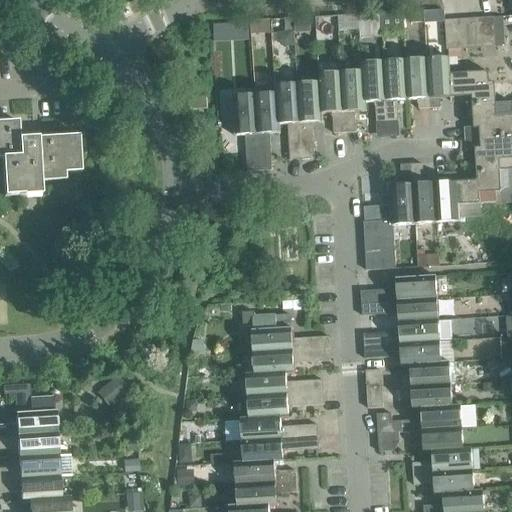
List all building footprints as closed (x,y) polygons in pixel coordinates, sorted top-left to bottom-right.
[(423,12),(403,13),(403,24),(423,23),(423,12)] [(403,13),(381,15),(381,34),(403,34),(403,24),(403,13)] [(380,15),(358,16),(359,31),(359,39),(381,38),(381,34),(381,15),(380,15)] [(502,17),(493,18),(494,47),(505,46),(502,17)] [(493,18),(480,19),(482,48),(494,47),(493,18)] [(480,19),(468,20),(470,49),(482,48),(480,19)] [(294,20),(284,20),(284,33),(294,33),(294,20)] [(458,50),(456,20),(444,21),(446,50),(458,50)] [(468,20),(456,20),(458,50),(470,49),(468,20)] [(250,22),(249,22),(250,36),(258,35),(257,22),(250,22)] [(284,33),(278,33),(278,34),(278,42),(285,48),(295,48),(294,33),(284,33)] [(460,58),(449,59),(449,68),(461,67),(460,58)] [(441,99),(451,99),(449,75),(450,75),(449,68),(449,59),(426,60),(430,109),(441,109),(441,99)] [(419,110),(430,109),(426,60),(405,61),(407,101),(419,100),(419,110)] [(398,102),(407,101),(405,61),(383,63),(387,123),(399,122),(398,102)] [(376,124),(387,123),(383,63),(360,64),(361,72),(362,72),(364,104),(365,104),(375,103),(376,124)] [(366,112),(365,104),(364,104),(362,72),(361,72),(340,74),(345,134),(356,133),(354,113),(366,112)] [(473,98),(473,107),(495,106),(495,105),(494,83),(489,84),(488,73),(450,75),(449,75),(451,99),(473,98)] [(334,134),(345,134),(340,74),(318,75),(318,83),(319,83),(321,115),(322,115),(332,114),(334,134)] [(323,123),(322,115),(321,115),(319,83),(318,83),(297,85),(302,161),(314,160),(312,128),(311,128),(310,124),(323,123)] [(290,161),(302,161),(297,85),(274,86),(275,94),(276,94),(278,126),(279,126),(289,125),(290,129),(288,129),(290,161)] [(280,134),(279,126),(278,126),(276,94),(275,94),(255,96),(260,172),(272,171),(270,139),(268,139),(268,135),(280,134)] [(247,172),(260,172),(255,96),(232,97),(235,137),(247,136),(247,140),(246,140),(247,172)] [(190,99),(191,111),(207,109),(206,98),(190,99)] [(465,129),(466,140),(511,136),(511,103),(495,105),(495,106),(473,107),(474,128),(465,129)] [(0,159),(1,160),(3,197),(22,196),(22,189),(40,188),(39,175),(80,173),(78,136),(18,140),(17,122),(0,123),(0,159)] [(476,152),(477,172),(499,171),(500,171),(511,170),(511,136),(466,140),(467,152),(476,152)] [(423,165),(412,166),(416,225),(437,224),(434,185),(424,185),(423,165)] [(390,187),(393,221),(393,227),(416,225),(412,166),(401,166),(402,186),(390,187)] [(477,182),(456,184),(457,206),(458,206),(496,204),(496,193),(501,193),(500,171),(499,171),(477,172),(477,182)] [(445,184),(434,185),(437,224),(459,223),(458,206),(457,206),(456,184),(456,174),(444,174),(445,184)] [(364,223),(364,235),(394,233),(393,227),(393,221),(364,223)] [(364,235),(365,247),(395,245),(394,233),(364,235)] [(365,247),(366,259),(395,257),(395,245),(365,247)] [(418,257),(417,257),(418,268),(438,267),(438,255),(424,256),(418,257)] [(395,257),(366,259),(367,272),(396,270),(395,257)] [(360,292),(361,304),(437,300),(436,277),(396,280),(397,292),(392,292),(392,290),(360,292)] [(398,313),(399,324),(438,321),(437,300),(361,304),(362,317),(394,315),(394,313),(398,313)] [(251,331),(253,354),(329,350),(328,338),(296,339),(296,341),(292,341),(291,315),(254,317),(254,313),(242,313),(243,328),(253,327),(253,331),(251,331)] [(363,335),(364,348),(440,343),(438,321),(399,324),(399,335),(395,335),(395,333),(363,335)] [(401,368),(410,367),(410,366),(441,365),(441,363),(440,343),(364,348),(364,360),(396,358),(396,356),(400,356),(401,368)] [(253,354),(254,375),(254,376),(286,374),(286,375),(294,375),(293,362),(298,362),(298,364),(330,362),(329,350),(253,354)] [(401,378),(401,389),(451,386),(449,363),(441,363),(441,365),(410,366),(410,367),(410,377),(401,378)] [(365,372),(366,381),(381,380),(380,371),(365,372)] [(246,376),(247,398),(323,393),(322,381),(290,383),(290,385),(286,385),(286,375),(286,374),(254,376),(254,375),(246,376)] [(493,384),(483,384),(483,393),(493,393),(493,384)] [(13,386),(0,387),(1,396),(13,395),(13,386)] [(412,411),(421,410),(452,408),(451,386),(401,389),(402,400),(411,399),(412,411)] [(247,398),(249,420),(280,418),(280,419),(288,418),(288,406),(292,406),(292,408),(324,406),(323,393),(247,398)] [(0,425),(0,438),(56,435),(54,412),(53,412),(52,398),(29,399),(30,414),(15,415),(15,427),(11,427),(11,425),(0,425)] [(367,409),(382,408),(382,399),(367,400),(367,409)] [(198,401),(185,402),(186,413),(193,413),(198,408),(198,401)] [(412,433),(412,432),(462,429),(460,407),(452,408),(421,410),(421,420),(412,421),(392,423),(391,414),(376,415),(377,425),(378,435),(398,434),(412,433)] [(240,420),(241,442),(317,438),(317,426),(285,427),(285,429),(281,429),(280,419),(280,418),(249,420),(240,420)] [(423,453),(432,453),(432,452),(463,450),(463,449),(462,429),(412,432),(412,433),(413,443),(422,442),(423,453)] [(398,434),(378,435),(379,453),(394,452),(399,443),(398,434)] [(16,448),(17,459),(57,456),(56,435),(0,438),(0,450),(12,450),(12,448),(16,448)] [(241,442),(243,463),(243,464),(274,462),(274,463),(283,463),(282,451),(286,450),(286,452),(318,450),(317,438),(241,442)] [(126,444),(125,450),(136,452),(137,445),(126,444)] [(191,446),(178,446),(179,465),(191,464),(191,446)] [(412,464),(413,475),(473,471),(471,449),(463,449),(463,450),(432,452),(432,453),(432,463),(412,464)] [(0,481),(58,478),(70,477),(69,455),(57,456),(17,459),(18,470),(14,470),(13,468),(0,469),(0,481)] [(138,461),(123,461),(123,474),(139,473),(138,461)] [(234,464),(236,486),(296,482),(295,471),(275,473),(274,463),(274,462),(243,464),(243,463),(234,464)] [(193,471),(177,472),(177,488),(194,488),(193,471)] [(434,497),(443,496),(443,495),(474,493),(474,492),(473,471),(413,475),(413,486),(434,485),(434,497)] [(20,503),(28,502),(28,501),(59,499),(59,498),(58,478),(0,481),(0,493),(15,493),(15,491),(19,491),(20,503)] [(236,486),(237,507),(237,508),(269,506),(269,507),(277,506),(276,495),(296,494),(296,482),(236,486)] [(423,511),(483,511),(482,492),(474,492),(474,493),(443,495),(443,496),(443,506),(423,507),(423,511)] [(141,511),(141,494),(126,495),(126,511),(141,511)] [(201,497),(189,497),(190,510),(201,509),(201,497)] [(26,511),(68,511),(68,498),(59,498),(59,499),(28,501),(28,502),(29,511),(26,511)]
